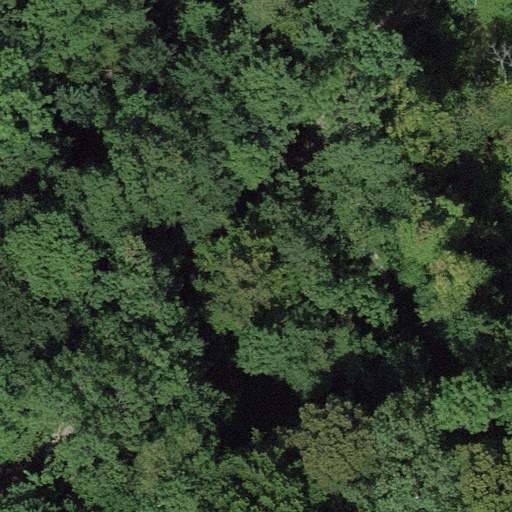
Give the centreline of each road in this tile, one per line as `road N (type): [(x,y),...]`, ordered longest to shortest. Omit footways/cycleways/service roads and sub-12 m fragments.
road 1 (track): [(0,479),(13,477),(70,422),(302,169),(416,0)]
road 2 (track): [(302,169),(511,469)]
road 3 (track): [(330,511),(166,483),(13,477)]
